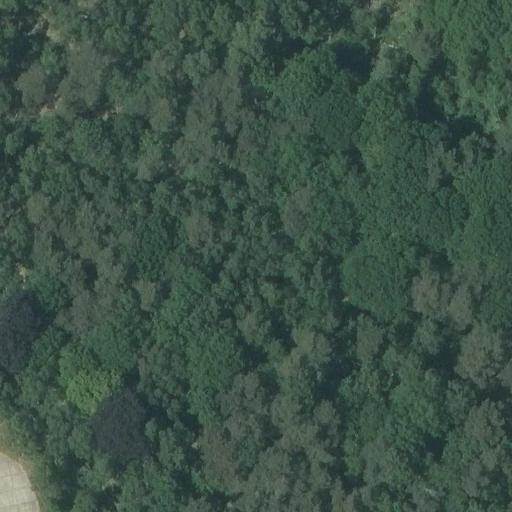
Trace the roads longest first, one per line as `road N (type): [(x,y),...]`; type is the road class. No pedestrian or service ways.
road 1 (track): [(0,164),(135,511)]
road 2 (track): [(282,0),(245,26),(0,26)]
